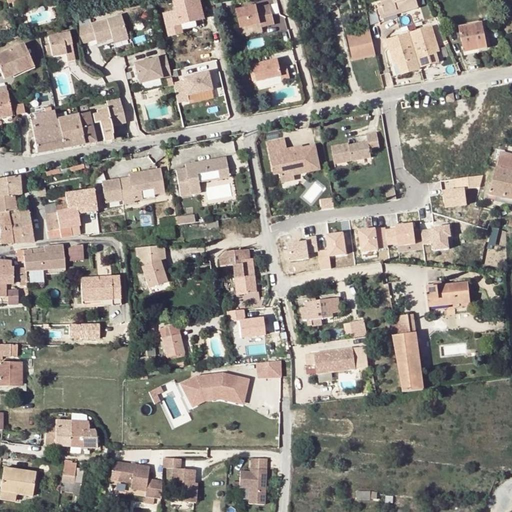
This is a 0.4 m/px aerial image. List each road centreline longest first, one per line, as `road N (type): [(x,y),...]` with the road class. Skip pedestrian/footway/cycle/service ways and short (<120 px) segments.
road 1 (residential): [(242,122),(511,71)]
road 2 (residential): [(0,161),(181,138),(242,122)]
road 3 (unclassified): [(293,345),(242,122)]
road 4 (unclassified): [(282,511),(286,383)]
